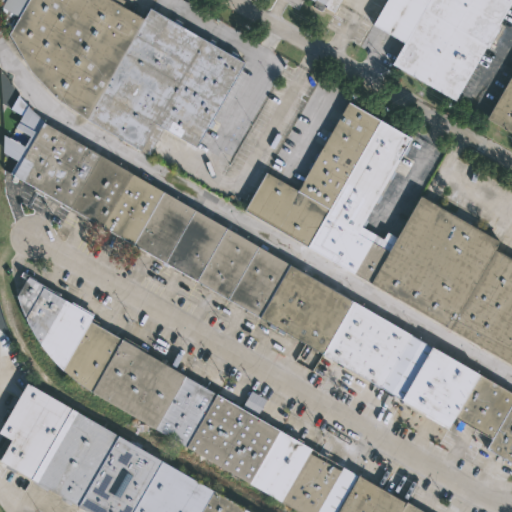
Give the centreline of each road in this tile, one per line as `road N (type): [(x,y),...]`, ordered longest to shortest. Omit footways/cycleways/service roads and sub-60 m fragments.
road 1 (residential): [(511,504),(480,495),(31,237)]
road 2 (residential): [(511,161),(232,0)]
